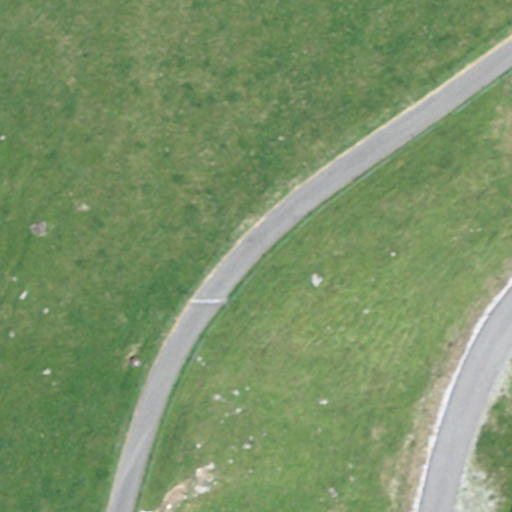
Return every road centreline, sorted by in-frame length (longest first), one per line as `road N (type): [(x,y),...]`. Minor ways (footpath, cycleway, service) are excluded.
road 1 (unclassified): [(511,53),(242,253),(163,373),(121,511)]
road 2 (unclassified): [(444,511),(489,369),(511,336)]
